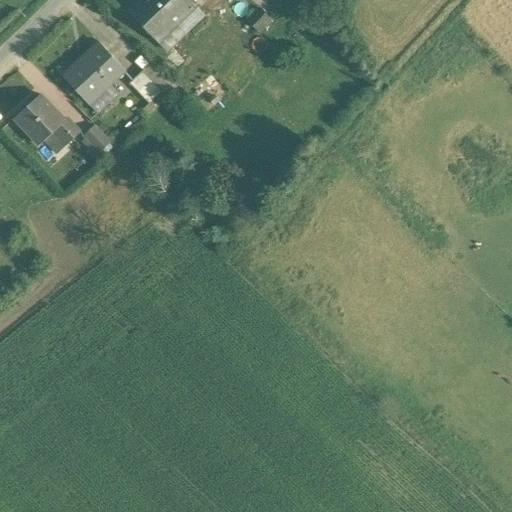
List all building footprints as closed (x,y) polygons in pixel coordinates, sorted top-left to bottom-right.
[(197,7),(190,0),(145,0),(130,14),(159,44),(197,7)] [(99,43),(63,77),(89,104),(124,70),(99,43)] [(171,82),(150,62),(142,71),(162,91),(171,82)] [(162,91),(142,71),(129,84),(149,104),(157,96),(162,91)] [(64,120),(40,95),(15,118),(39,145),(54,131),(67,145),(80,133),(66,118),(64,120)] [(157,96),(149,104),(154,110),(162,102),(157,96)] [(111,142),(95,125),(83,137),(100,153),(111,142)]
